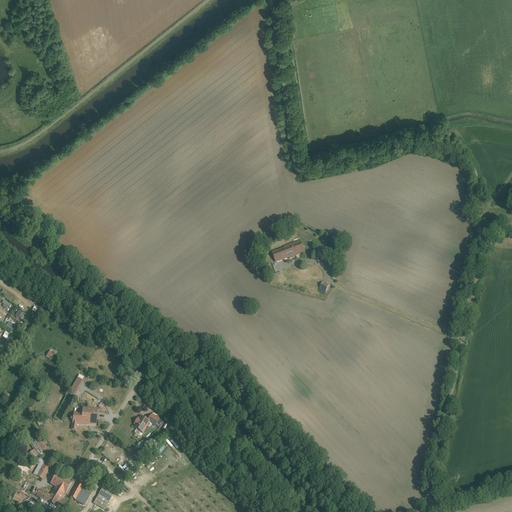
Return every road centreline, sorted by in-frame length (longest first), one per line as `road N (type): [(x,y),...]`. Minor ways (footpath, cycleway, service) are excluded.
road 1 (unclassified): [(269,0),(296,164),(314,171),(421,145),(475,174),(481,250),(427,505)]
road 2 (unclassified): [(144,365),(286,511)]
road 3 (unknown): [(147,368),(77,479)]
